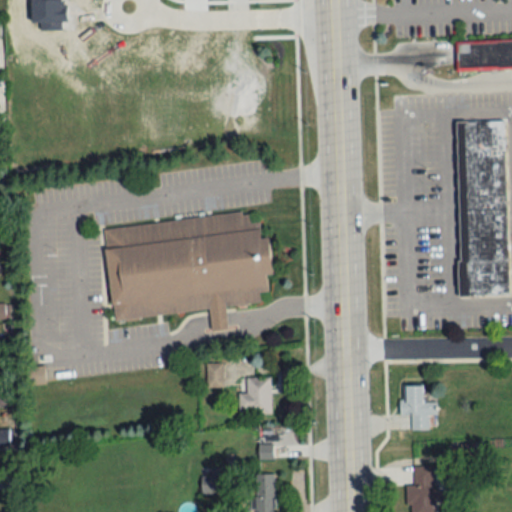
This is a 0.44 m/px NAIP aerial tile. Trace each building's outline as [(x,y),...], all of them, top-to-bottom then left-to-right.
[(511,40),(455,42),(455,69),(511,67),(511,40)] [(464,121),(468,261),(466,261),(467,294),(509,292),(504,119),(464,121)] [(102,228),(114,320),(209,307),(212,329),(227,327),(224,306),(261,301),(260,291),(267,290),(265,275),(273,274),(268,236),(261,237),(258,221),(250,222),(249,213),(240,214),(240,210),(102,228)] [(222,386),(222,363),(207,363),(207,386),(222,386)] [(271,413),(271,376),(246,376),(246,393),(238,393),(238,413),(271,413)] [(402,384),(402,399),(398,399),(399,414),(410,414),(411,429),(428,428),(427,413),(435,413),(435,401),(424,401),(423,383),(402,384)] [(413,465),(413,484),(406,484),(406,504),(410,504),(410,511),(435,511),(435,502),(445,501),(445,489),(435,489),(435,484),(432,484),(431,465),(413,465)] [(0,472),(0,487),(10,487),(10,473),(0,472)] [(274,511),(274,474),(255,474),(255,511),(274,511)] [(201,493),(226,493),(226,476),(201,476),(201,493)]
